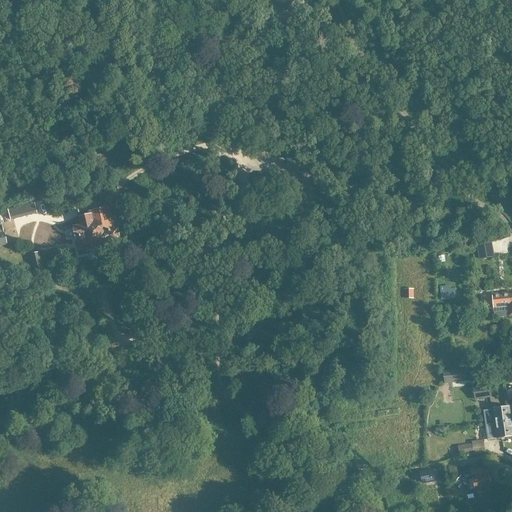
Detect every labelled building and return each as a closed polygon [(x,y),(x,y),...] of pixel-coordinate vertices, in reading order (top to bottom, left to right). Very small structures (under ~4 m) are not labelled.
[(55,94),(72,117),(96,99),(79,76),(55,94)] [(34,203),(7,209),(9,220),(37,214),(34,203)] [(81,225),(73,227),(78,251),(87,249),(87,250),(99,248),(98,245),(120,240),(117,228),(116,228),(115,227),(114,227),(109,207),(91,211),(92,215),(80,218),(81,225)] [(484,245),(477,247),(479,255),(486,254),(484,245)] [(29,257),(30,273),(45,273),(45,256),(29,257)] [(449,285),(439,286),(441,300),(455,298),(454,288),(449,289),(449,285)] [(404,288),(404,298),(414,298),(413,288),(404,288)] [(493,294),(494,306),(511,304),(511,292),(506,293),(493,294)] [(511,304),(494,306),(494,318),(508,317),(511,316),(511,304)] [(443,367),(444,384),(466,381),(464,365),(443,367)] [(474,388),(475,398),(491,396),(490,386),(474,388)] [(492,409),(494,423),(511,420),(509,406),(492,409)] [(511,425),(511,420),(494,423),(495,428),(494,428),(493,424),(486,425),(488,439),(495,438),(494,431),(496,431),(497,439),(511,436),(511,425)] [(483,452),(481,441),(472,443),(472,444),(458,446),(458,447),(454,448),(456,456),(483,452)] [(461,472),(465,491),(493,486),(490,467),(461,472)] [(419,472),(421,484),(436,481),(433,469),(419,472)]
